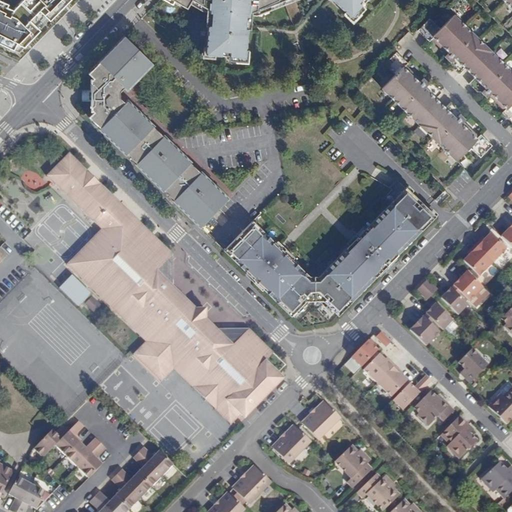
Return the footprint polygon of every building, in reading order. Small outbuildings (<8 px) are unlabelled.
[(0,0),(0,39),(19,49),(67,0),(21,0),(15,6),(8,3),(9,1),(6,0),(0,0)] [(172,0),(186,8),(191,0),(203,7),(210,7),(213,12),(212,26),(208,26),(206,54),(221,56),(221,52),(230,52),(229,58),(244,60),(247,29),(243,29),(244,15),(249,11),(255,11),(284,0),(332,0),(352,18),(362,7),(358,3),(360,0),(172,0)] [(511,0),(502,0),(511,9),(511,0)] [(429,18),(417,30),(429,42),(433,37),(448,52),(444,56),(450,62),(451,66),(450,66),(459,74),(465,68),(474,77),(468,83),(477,92),(477,91),(481,92),(487,97),(491,93),(506,108),(502,112),(511,122),(511,71),(453,15),(439,28),(429,18)] [(117,146),(119,148),(126,155),(126,154),(136,163),(135,164),(162,191),(163,190),(173,200),(173,201),(200,227),(227,199),(200,173),(199,173),(189,163),(190,163),(163,136),(162,137),(152,127),(153,127),(127,101),(123,105),(119,101),(119,90),(123,86),(126,90),(152,63),(124,36),(98,62),(99,63),(88,74),(93,79),(92,80),(90,80),(90,85),(89,85),(90,91),(90,100),(90,106),(91,111),(92,111),(94,112),(89,117),(100,128),(99,129),(117,146)] [(441,92),(432,84),(429,85),(428,84),(429,84),(423,79),(419,83),(404,68),(408,64),(396,52),(385,64),(395,75),(382,88),(456,161),(470,147),(480,157),(492,145),(481,134),(476,138),(461,124),(465,119),(459,114),(459,110),(451,101),(445,107),(435,98),(441,92)] [(245,419),(284,379),(280,375),(266,361),(273,353),(259,339),(249,329),(233,345),(206,319),(206,311),(203,308),(195,308),(157,271),(172,255),(118,202),(117,202),(115,201),(116,200),(69,154),(50,173),(54,178),(51,180),(67,195),(69,192),(79,202),(76,205),(90,218),(94,215),(97,217),(93,221),(102,229),(94,237),(100,243),(97,246),(103,251),(97,257),(93,253),(78,269),(94,285),(96,283),(105,291),(103,294),(123,313),(120,317),(144,340),(147,337),(149,339),(136,352),(148,363),(154,357),(158,362),(152,368),(164,379),(177,366),(179,368),(176,371),(188,383),(191,380),(195,384),(192,387),(217,411),(228,399),(233,403),(227,409),(230,412),(234,408),(245,419)] [(253,227),(250,224),(226,248),(229,251),(227,253),(232,259),(234,257),(250,272),(248,274),(265,290),(267,288),(280,301),(278,303),(290,315),(304,301),(324,301),(339,315),(339,314),(351,303),(349,301),(378,271),(380,273),(385,268),(378,262),(382,258),(388,264),(396,256),(394,254),(421,227),(423,229),(432,219),(430,217),(433,215),(406,189),(394,201),(396,204),(370,230),(368,228),(348,248),(350,250),(324,277),(322,275),(318,279),(310,279),(306,275),(304,277),(291,265),(293,262),(276,246),(274,248),(258,232),(260,230),(255,225),(253,227)] [(67,195),(76,205),(79,202),(69,192),(67,195)] [(394,201),(368,228),(370,230),(396,204),(394,201)] [(511,226),(501,237),(511,247),(511,226)] [(394,254),(396,256),(423,229),(421,227),(394,254)] [(276,246),(260,230),(258,232),(274,248),(276,246)] [(492,235),(478,249),(495,265),(508,251),(492,235)] [(67,265),(120,317),(123,313),(103,294),(105,291),(96,283),(94,285),(78,269),(93,253),(97,257),(103,251),(97,246),(100,243),(94,237),(67,265)] [(348,248),(322,275),(324,277),(350,250),(348,248)] [(495,265),(478,249),(465,263),(481,279),(495,265)] [(234,257),(232,259),(248,274),(250,272),(234,257)] [(382,258),(379,261),(378,262),(385,268),(385,267),(388,264),(382,258)] [(306,275),(293,262),(291,265),(304,277),(306,275)] [(351,303),(352,302),(380,273),(378,271),(349,301),(351,303)] [(482,288),(466,272),(453,286),(461,293),(469,301),(482,288)] [(71,273),(58,286),(78,305),(91,292),(71,273)] [(429,282),(427,280),(424,283),(422,285),(432,295),(437,290),(429,282)] [(432,295),(422,285),(419,289),(417,291),(418,293),(427,300),(432,295)] [(453,286),(450,288),(458,296),(461,293),(453,286)] [(267,288),(265,290),(278,303),(280,301),(267,288)] [(458,296),(450,288),(441,298),(458,315),(467,305),(458,296)] [(91,296),(84,302),(92,310),(99,304),(91,296)] [(435,304),(426,314),(433,321),(443,330),(452,321),(435,304)] [(511,307),(508,312),(501,319),(506,324),(504,326),(511,334),(511,307)] [(423,316),(431,324),(433,321),(426,314),(423,316)] [(409,330),(425,346),(439,332),(431,324),(423,316),(409,330)] [(382,334),(381,332),(376,338),(383,345),(386,347),(389,344),(391,342),(382,334)] [(368,341),(351,358),(361,368),(369,359),(377,352),(378,350),(368,341)] [(467,354),(457,363),(464,370),(467,372),(462,377),(469,384),(488,365),(471,349),(467,354)] [(161,382),(164,379),(152,368),(158,362),(154,357),(148,363),(136,352),(133,355),(148,369),(161,382)] [(377,352),(369,359),(372,362),(379,354),(377,352)] [(364,370),(377,384),(393,367),(379,354),(372,362),(364,370)] [(393,367),(377,384),(391,397),(399,389),(407,381),(393,367)] [(422,391),(431,381),(429,379),(426,376),(417,385),(422,391)] [(407,381),(399,389),(402,391),(409,383),(407,381)] [(498,392),(485,405),(504,423),(511,416),(511,414),(511,388),(511,387),(505,382),(497,391),(498,392)] [(402,391),(393,401),(403,411),(420,393),(409,383),(402,391)] [(431,391),(413,408),(418,414),(416,416),(428,427),(438,417),(443,422),(454,411),(448,405),(444,401),(440,397),(439,399),(431,391)] [(226,416),(230,412),(227,409),(233,403),(228,399),(217,411),(231,425),(233,422),(226,416)] [(317,440),(340,418),(324,402),(316,410),(316,411),(312,415),(311,414),(302,423),(317,440)] [(66,412),(67,414),(74,406),(72,405),(66,412)] [(465,429),(469,425),(460,416),(442,434),(451,443),(449,445),(446,447),(459,459),(477,441),(470,434),(465,429)] [(55,446),(66,457),(80,443),(74,437),(84,427),(78,422),(69,432),(55,446)] [(310,441),(294,425),(286,434),(286,435),(282,439),(282,438),(272,448),(288,464),(310,441)] [(474,430),(469,425),(465,429),(470,434),(474,430)] [(34,449),(43,458),(55,446),(69,432),(63,426),(55,433),(51,438),(48,435),(34,449)] [(442,434),(440,436),(449,445),(451,443),(442,434)] [(80,443),(66,457),(77,467),(101,444),(95,438),(86,448),(80,443)] [(101,444),(77,467),(89,478),(102,465),(96,458),(106,449),(101,444)] [(153,457),(143,447),(138,453),(162,476),(173,465),(159,451),(153,457)] [(352,489),(371,471),(365,465),(367,464),(357,453),(350,447),(334,463),(350,479),(346,483),(352,489)] [(357,453),(367,464),(369,461),(359,451),(357,453)] [(162,476),(138,453),(133,458),(143,468),(137,473),(151,487),(162,476)] [(506,497),(511,491),(511,474),(507,469),(500,462),(481,480),(494,493),(496,490),(498,489),(506,497)] [(2,466),(0,470),(0,487),(0,488),(4,489),(14,472),(2,466)] [(249,504),(271,482),(254,466),(246,475),(247,475),(242,479),(232,489),(249,504)] [(151,487),(137,473),(132,479),(122,470),(116,475),(140,498),(151,487)] [(115,496),(129,509),(140,498),(116,475),(111,480),(121,490),(115,496)] [(380,481),(375,475),(356,493),(362,499),(366,495),(382,511),(398,496),(392,490),(382,479),(380,481)] [(9,511),(11,511),(16,511),(31,485),(17,477),(8,495),(16,499),(9,511)] [(385,477),(382,479),(392,490),(395,487),(385,477)] [(16,511),(25,511),(29,506),(36,509),(45,492),(31,485),(16,511)] [(496,490),(504,499),(505,498),(506,497),(498,489),(496,490)] [(95,497),(109,511),(126,511),(129,509),(115,496),(110,502),(100,492),(95,497)] [(241,511),(244,509),(228,493),(220,502),(216,506),(209,511),(241,511)] [(109,511),(95,497),(89,503),(99,511),(109,511)] [(414,511),(410,507),(403,500),(390,511),(414,511)]
